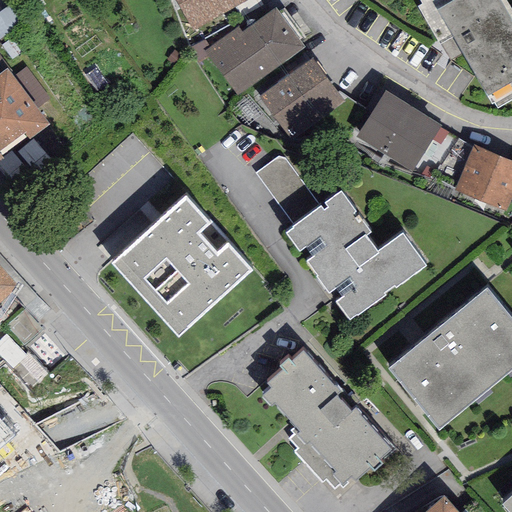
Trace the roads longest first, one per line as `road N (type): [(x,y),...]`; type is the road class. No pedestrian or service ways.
road 1 (tertiary): [(0,210),(269,511)]
road 2 (residential): [(511,129),(478,127),(421,93),(302,0)]
